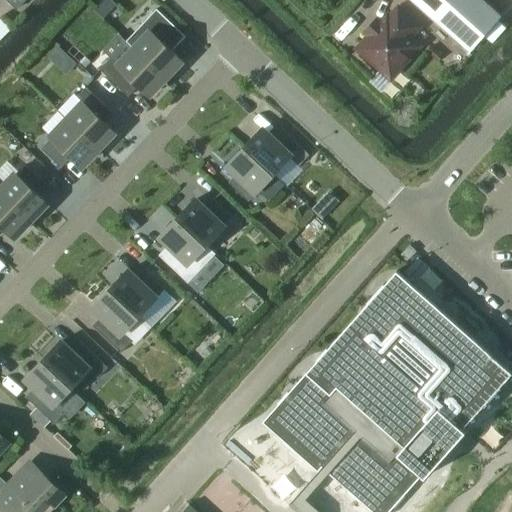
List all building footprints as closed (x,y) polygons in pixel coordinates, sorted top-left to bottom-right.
[(7,0),(17,9),(25,0),(7,0)] [(110,0),(104,0),(94,10),(102,18),(116,5),(110,0)] [(483,0),(410,0),(469,52),(501,15),(483,0)] [(380,22),(369,35),(370,35),(358,49),(381,69),(400,68),(420,45),(410,37),(419,27),(398,8),(389,18),(387,16),(381,23),(380,22)] [(135,50),(165,77),(181,60),(172,51),(186,37),(157,9),(126,41),(135,50)] [(68,55),(59,47),(49,58),(57,66),(68,55)] [(135,50),(119,66),(111,58),(100,69),(129,96),(139,86),(148,94),(165,77),(135,50)] [(97,148),(114,131),(105,123),(114,114),(86,87),(77,97),(84,103),(68,120),(97,148)] [(81,166),(97,148),(68,120),(52,137),(41,148),(62,167),(72,157),(81,166)] [(261,129),(246,145),(276,173),(290,158),(299,165),(309,154),(301,146),(281,127),(270,138),(261,129)] [(231,161),(228,164),(237,173),(229,182),(249,201),(276,173),(246,145),(231,161)] [(1,192),(30,219),(47,202),(37,193),(46,184),(26,165),(1,192)] [(0,232),(4,228),(14,237),(30,219),(1,192),(0,192),(0,232)] [(178,218),(207,245),(234,217),(213,198),(203,209),(194,200),(178,218)] [(318,202),(312,209),(323,219),(329,213),(318,202)] [(216,254),(207,245),(178,218),(161,235),(170,244),(159,255),(188,283),(216,254)] [(401,255),(407,261),(416,252),(410,246),(401,255)] [(127,271),(110,289),(140,316),(156,299),(166,289),(145,269),(135,279),(127,271)] [(385,283),(368,302),(369,302),(329,347),(328,346),(318,358),(319,359),(296,384),(295,384),(278,403),(279,403),(263,421),(284,440),(283,441),(295,451),(296,451),(318,471),(322,466),(349,490),(348,491),(360,501),(361,500),(374,511),(388,511),(422,474),(425,477),(437,464),(438,464),(448,453),(447,452),(458,441),(467,431),(463,428),(511,373),(511,371),(491,353),(492,352),(473,335),(472,336),(438,306),(439,305),(420,288),(419,289),(397,270),(385,283)] [(123,334),(140,316),(110,289),(94,306),(103,315),(93,326),(121,353),(132,342),(123,334)] [(43,360),(72,387),(89,370),(98,378),(108,367),(79,340),(69,351),(60,342),(43,360)] [(56,405),(72,387),(43,360),(27,377),(36,386),(26,396),(54,424),(65,413),(56,405)] [(32,465),(0,498),(0,504),(8,511),(42,511),(61,493),(32,465)]
